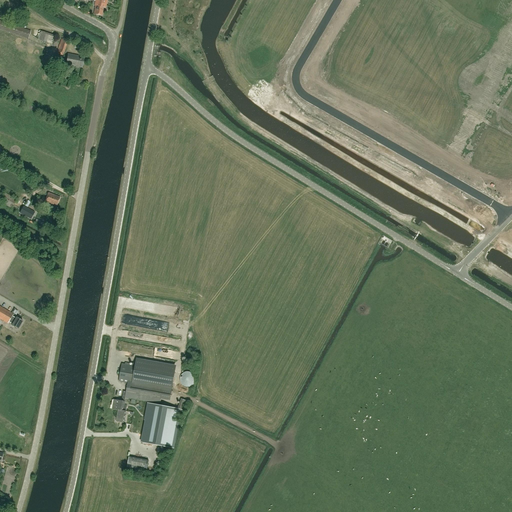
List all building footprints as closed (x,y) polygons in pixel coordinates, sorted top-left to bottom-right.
[(95,0),(95,1),(94,5),(94,6),(95,6),(94,14),(102,16),(103,7),(106,8),(106,4),(107,0),(95,0)] [(0,29),(28,39),(31,31),(0,20),(0,29)] [(52,44),(55,36),(41,31),(40,33),(38,39),(52,44)] [(59,55),(63,55),(68,42),(67,42),(68,40),(62,38),(56,54),(59,55)] [(85,57),(76,55),(68,54),(66,65),(82,68),(83,67),(82,67),(84,57),(85,57)] [(0,201),(11,208),(16,199),(3,192),(0,197),(0,201)] [(59,199),(60,197),(48,193),(48,195),(46,199),(45,201),(57,206),(57,204),(59,199)] [(31,219),(34,212),(24,206),(20,213),(31,219)] [(18,329),(23,321),(17,317),(16,318),(12,316),(13,314),(0,306),(0,318),(8,323),(9,322),(12,324),(12,326),(18,329)] [(112,409),(118,410),(126,411),(127,405),(124,405),(125,398),(160,404),(161,398),(170,400),(175,371),(136,364),(136,363),(135,366),(122,364),(119,381),(126,382),(125,384),(127,384),(126,391),(123,391),(121,401),(114,399),(112,409)] [(183,373),(181,374),(181,376),(180,377),(180,378),(180,380),(180,382),(181,383),(181,384),(183,385),(185,386),(187,387),(188,387),(190,386),(191,386),(192,385),(194,383),(195,382),(195,381),(195,380),(195,378),(195,377),(195,376),(194,375),(193,373),(192,372),(190,372),(188,371),(185,372),(184,372),(183,373)] [(185,411),(189,402),(181,399),(177,408),(185,411)] [(147,404),(140,442),(167,447),(173,448),(173,447),(175,439),(176,430),(180,410),(167,407),(147,404)] [(118,410),(116,421),(124,423),(126,411),(118,410)]
